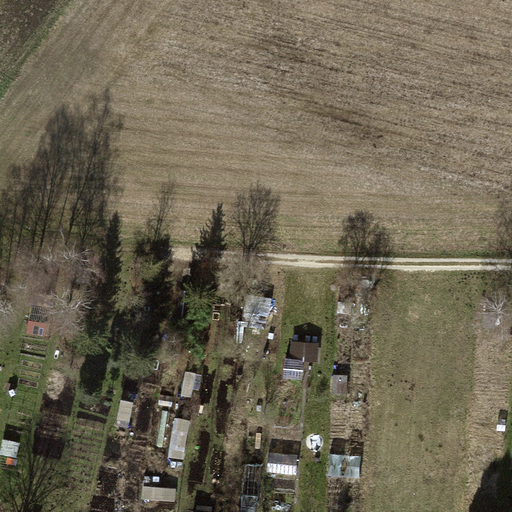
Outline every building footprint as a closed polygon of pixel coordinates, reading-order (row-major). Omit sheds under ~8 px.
[(248,317),(265,325),(274,306),(256,298),(248,317)] [(306,361),(321,361),(322,342),(292,340),(290,378),(305,379),(306,361)] [(174,417),(173,457),(189,458),(191,418),(174,417)] [(299,475),(302,455),(272,451),(269,471),(299,475)] [(332,476),(364,476),(364,454),(332,454),(332,476)] [(146,498),(178,499),(178,487),(146,486),(146,498)]
